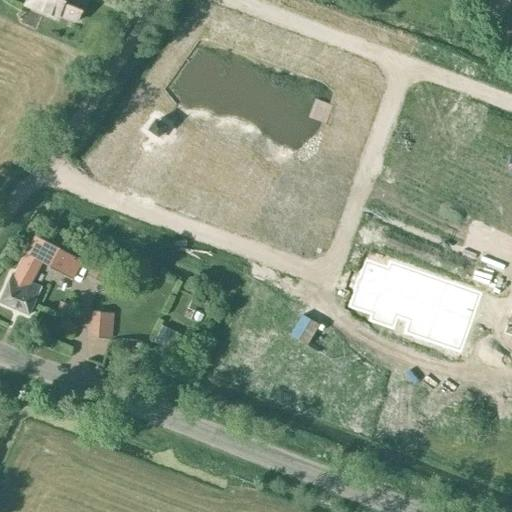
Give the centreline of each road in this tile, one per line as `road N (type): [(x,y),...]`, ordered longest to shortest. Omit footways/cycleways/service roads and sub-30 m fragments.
road 1 (tertiary): [(409,511),(0,354)]
road 2 (track): [(47,162),(237,246),(325,295)]
road 3 (unclassified): [(0,220),(156,0)]
